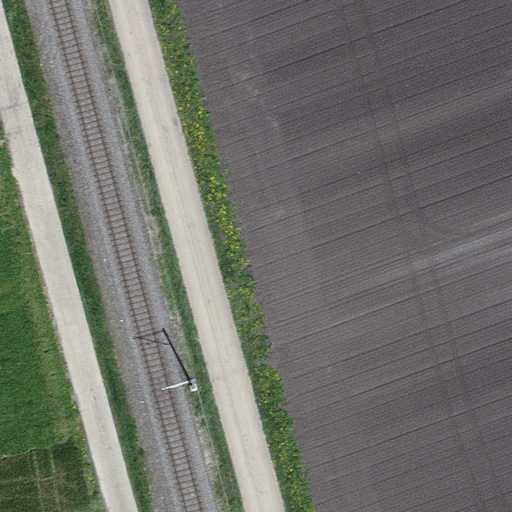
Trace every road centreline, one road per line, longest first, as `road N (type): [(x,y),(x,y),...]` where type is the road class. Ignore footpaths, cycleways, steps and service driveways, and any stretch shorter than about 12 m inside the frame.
road 1 (track): [(265,511),(129,0)]
road 2 (track): [(121,511),(0,54)]
